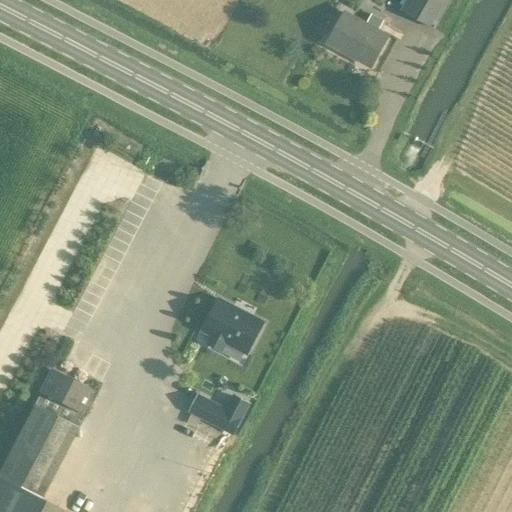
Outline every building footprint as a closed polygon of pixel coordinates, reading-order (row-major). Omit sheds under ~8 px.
[(407,0),(401,12),(434,29),(449,0),(407,0)] [(387,36),(378,31),(384,21),(372,15),(367,25),(344,12),(326,43),(370,67),(387,36)] [(262,323),(218,300),(202,330),(212,335),(207,345),(220,351),(224,342),(247,353),(262,323)] [(76,427),(72,425),(89,391),(49,370),(0,464),(0,511),(65,511),(38,498),(76,427)] [(234,434),(242,418),(215,404),(207,420),(234,434)]
